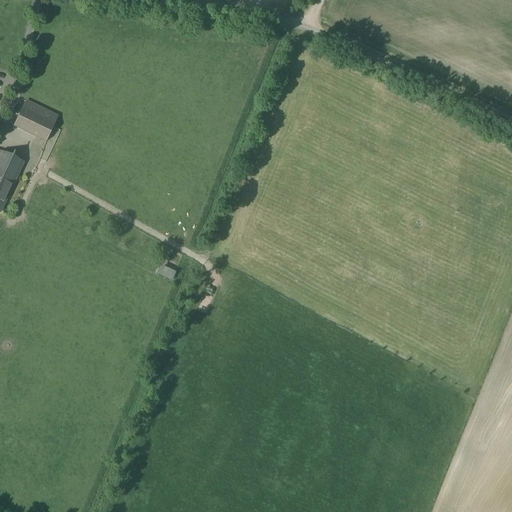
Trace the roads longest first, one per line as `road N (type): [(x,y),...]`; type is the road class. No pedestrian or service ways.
road 1 (unclassified): [(145,0),(278,20),(511,130)]
road 2 (track): [(205,303),(216,279),(206,262),(35,167)]
